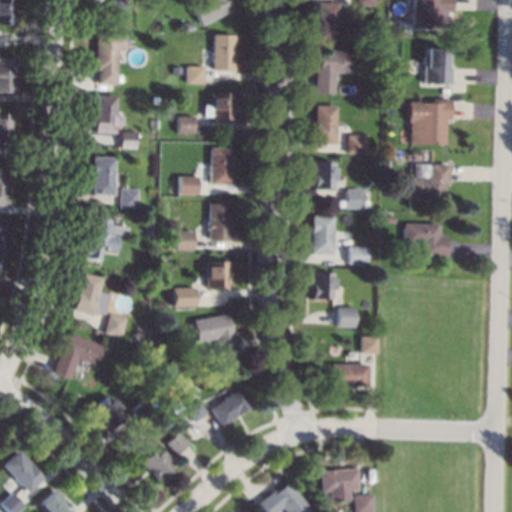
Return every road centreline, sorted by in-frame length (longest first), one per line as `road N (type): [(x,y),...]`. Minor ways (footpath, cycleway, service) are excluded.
road 1 (residential): [(506,0),(494,511)]
road 2 (residential): [(278,0),(282,327),(300,432)]
road 3 (residential): [(53,0),(37,262),(2,389)]
road 4 (residential): [(179,511),(247,455),(300,432),(496,432)]
road 5 (residential): [(0,388),(51,422),(131,511)]
